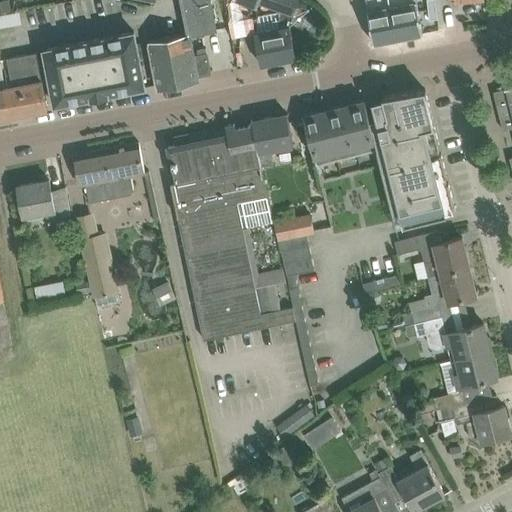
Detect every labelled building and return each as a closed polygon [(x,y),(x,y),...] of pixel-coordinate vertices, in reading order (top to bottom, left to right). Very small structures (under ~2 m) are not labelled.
[(9,0),(0,0),(0,11),(12,10),(9,0)] [(216,28),(210,0),(180,0),(187,32),(186,32),(186,33),(148,40),(149,43),(150,43),(158,85),(158,87),(160,87),(160,86),(197,79),(199,79),(199,78),(199,77),(198,75),(199,74),(210,72),(211,72),(206,47),(193,49),(190,34),(216,28)] [(237,0),(256,7),(259,1),(281,9),(259,15),(258,31),(256,32),(262,64),(297,58),(290,25),(294,14),(299,0),(237,0)] [(368,9),(369,17),(374,43),(423,33),(416,0),(366,0),(368,9)] [(426,0),(427,9),(436,8),(435,0),(426,0)] [(437,18),(436,8),(427,9),(428,19),(437,18)] [(20,12),(0,13),(0,23),(21,22),(20,12)] [(146,86),(135,31),(44,49),(55,104),(92,97),(92,98),(109,95),(109,93),(146,86)] [(12,84),(5,86),(11,117),(11,115),(48,108),(47,99),(39,52),(7,57),(12,84)] [(5,86),(1,61),(0,61),(0,118),(11,117),(5,86)] [(511,85),(505,87),(505,88),(494,91),(504,129),(511,127),(511,156),(510,157),(511,164),(511,85)] [(373,100),(404,225),(457,212),(426,89),(416,92),(415,90),(383,96),(383,97),(373,100)] [(378,149),(366,102),(365,98),(304,114),(316,164),(378,149)] [(261,158),(276,222),(296,217),(286,170),(277,172),(272,149),(294,145),(291,132),(287,113),(252,120),(253,124),(260,158),(261,158)] [(207,338),(297,319),(294,306),(281,308),(273,269),(254,273),(245,228),(276,222),(261,158),(260,158),(253,124),(236,127),(235,123),(226,125),(226,123),(188,131),(189,133),(175,136),(177,145),(169,146),(176,181),(171,182),(175,201),(192,273),(207,338)] [(140,142),(75,154),(80,183),(86,182),(90,202),(135,193),(131,174),(145,172),(155,222),(161,221),(150,170),(145,170),(140,142)] [(50,179),(18,185),(24,214),(46,210),(48,222),(72,218),(66,186),(52,189),(50,179)] [(75,217),(94,297),(121,291),(107,232),(99,234),(94,212),(92,213),(75,217)] [(296,217),(276,222),(279,237),(307,231),(314,229),(311,214),(296,217)] [(280,238),(282,250),(310,244),(307,232),(280,238)] [(429,276),(470,265),(462,236),(425,245),(422,233),(402,238),(395,240),(399,254),(422,247),(426,261),(429,276)] [(312,257),(310,244),(282,250),(285,263),(312,257)] [(312,257),(285,263),(288,275),(296,273),(315,269),(312,257)] [(402,312),(405,325),(442,315),(439,304),(477,294),(470,265),(429,276),(432,289),(433,292),(425,295),(425,297),(427,305),(413,309),(402,312)] [(298,285),(296,273),(288,275),(290,287),(298,285)] [(388,276),(390,284),(402,281),(400,273),(388,276)] [(375,279),(378,287),(390,284),(388,276),(375,279)] [(0,344),(12,342),(0,279),(0,344)] [(375,279),(363,282),(366,291),(378,287),(375,279)] [(66,296),(63,280),(36,285),(38,301),(66,296)] [(90,280),(76,282),(78,293),(92,291),(90,280)] [(154,287),(162,304),(176,297),(168,280),(154,287)] [(290,287),(293,299),(301,297),(298,285),(290,287)] [(303,310),(301,297),(293,299),(295,311),(303,310)] [(303,310),(295,311),(298,323),(306,322),(303,310)] [(484,322),(447,332),(445,328),(442,315),(405,325),(406,331),(410,334),(420,332),(420,334),(427,332),(430,343),(433,347),(438,348),(450,345),(455,344),(459,358),(491,349),(484,322)] [(306,322),(298,323),(301,336),(309,334),(306,322)] [(309,334),(301,336),(303,348),(311,346),(309,334)] [(314,358),(311,346),(303,348),(306,360),(314,358)] [(434,397),(437,409),(466,402),(462,386),(498,377),(491,349),(459,358),(441,362),(449,393),(434,397)] [(306,360),(308,372),(317,370),(314,358),(306,360)] [(317,370),(308,372),(311,384),(319,383),(317,370)] [(466,402),(437,409),(440,420),(456,416),(458,423),(467,421),(471,437),(481,434),(483,440),(511,433),(504,405),(496,407),(493,395),(466,402)] [(315,414),(307,403),(277,426),(285,437),(315,414)] [(127,418),(132,435),(144,433),(139,415),(127,418)] [(325,420),(334,435),(342,430),(333,415),(325,420)] [(451,447),(452,457),(462,455),(460,445),(451,447)] [(279,453),(287,467),(298,460),(290,447),(279,453)] [(392,465),(390,466),(385,456),(376,462),(386,485),(395,501),(407,495),(415,510),(445,493),(421,449),(411,454),(419,469),(400,479),(392,465)] [(364,503),(350,511),(389,511),(399,507),(395,501),(386,485),(376,462),(375,462),(378,467),(370,472),(374,480),(356,490),(364,503)] [(332,511),(330,508),(326,500),(302,511),(332,511)]
